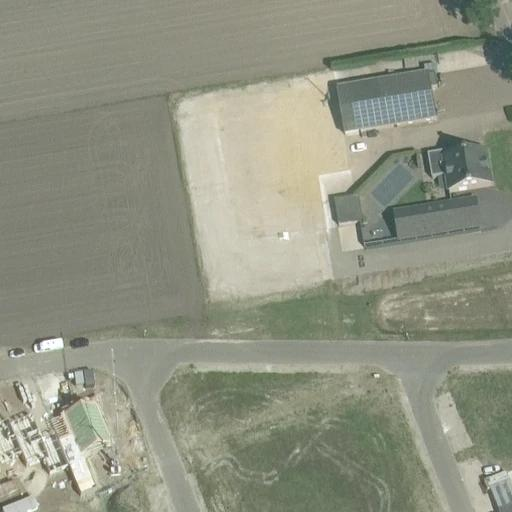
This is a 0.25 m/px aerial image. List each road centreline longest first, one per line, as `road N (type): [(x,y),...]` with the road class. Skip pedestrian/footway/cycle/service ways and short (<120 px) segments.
road 1 (residential): [(409,352),(128,355)]
road 2 (residential): [(466,511),(409,352)]
road 3 (residential): [(128,355),(187,511)]
road 4 (residential): [(128,355),(0,374)]
